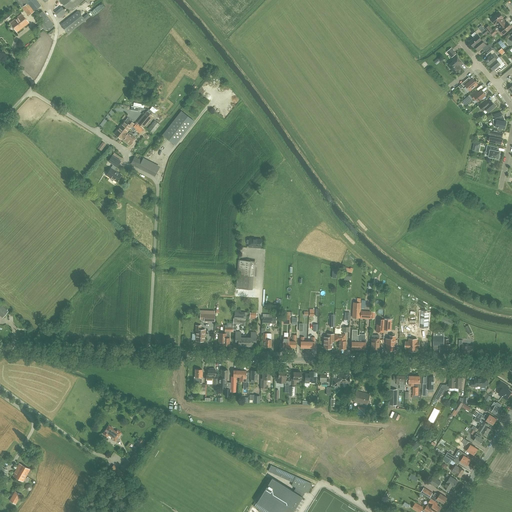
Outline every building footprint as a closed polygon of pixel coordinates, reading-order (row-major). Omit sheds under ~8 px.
[(34,11),(41,6),(36,0),(16,0),(22,7),(28,16),(34,11)] [(59,0),(69,12),(83,0),(59,0)] [(68,34),(86,20),(78,10),(60,24),(68,34)] [(49,31),(54,26),(52,24),(53,23),(43,11),(36,16),(42,23),(40,25),(45,30),(47,28),(49,31)] [(498,26),(504,21),(502,19),(504,17),(499,12),(496,15),(491,19),(495,24),(496,24),(498,26)] [(17,32),(29,23),(22,14),(10,23),(17,32)] [(504,21),(498,26),(500,28),(499,29),(501,31),(499,31),(502,35),(504,34),(504,35),(509,30),(511,27),(508,22),(506,23),(504,21)] [(495,28),(489,33),(492,36),(498,32),(495,28)] [(475,46),(482,40),(478,36),(470,42),(474,46),(475,45),(475,46)] [(479,50),(485,45),(482,40),(475,46),(479,50)] [(500,43),(505,49),(508,46),(503,40),(500,43)] [(456,54),(453,50),(452,49),(451,48),(447,52),(452,57),(456,54)] [(497,59),(499,57),(496,54),(497,54),(493,49),(488,54),(490,56),(486,60),(490,65),(497,59)] [(449,65),(453,71),(454,70),(455,72),(456,73),(457,71),(458,71),(460,70),(460,69),(461,68),(460,68),(459,66),(458,66),(462,63),(460,61),(456,56),(452,59),(452,60),(452,59),(454,61),(453,62),(448,65),(449,65)] [(497,59),(490,65),(494,70),(498,66),(501,69),(506,65),(502,60),(500,62),(497,59)] [(478,84),(473,78),(470,81),(467,78),(462,83),(464,86),(466,84),(470,90),(478,84)] [(484,92),(482,89),(478,93),(476,91),(471,95),(475,99),(476,98),(478,101),(481,99),(482,99),(487,95),(486,94),(486,93),(485,91),(484,92)] [(467,104),(472,100),(469,96),(463,100),(467,104)] [(496,106),(491,100),(486,105),(484,102),(479,106),(483,111),(486,109),(488,112),(496,106)] [(138,122),(137,123),(143,129),(146,125),(153,116),(151,114),(147,111),(139,120),(138,122)] [(163,135),(175,145),(194,121),(182,112),(163,135)] [(502,116),(501,112),(494,114),(495,118),(495,119),(493,119),(493,121),(493,123),(494,125),(495,126),(498,127),(498,129),(502,130),(502,128),(505,128),(506,122),(505,121),(504,116),(502,116)] [(152,134),(160,125),(154,120),(147,129),(152,134)] [(126,133),(130,128),(131,129),(134,125),(129,121),(127,124),(124,122),(119,128),(126,133)] [(140,133),(143,129),(136,123),(133,127),(140,133)] [(121,140),(122,139),(126,133),(119,128),(114,134),(121,140)] [(497,132),(498,131),(494,130),(494,131),(489,130),(488,134),(490,134),(489,142),(502,144),(503,139),(502,139),(503,133),(497,132)] [(126,133),(122,139),(130,145),(136,139),(132,136),(133,135),(133,134),(130,132),(129,132),(128,133),(127,134),(126,133)] [(480,149),(481,143),(474,141),(472,151),(477,151),(477,148),(480,149)] [(488,145),(486,152),(490,153),(489,156),(490,157),(494,158),(494,157),(499,158),(500,158),(500,155),(499,155),(500,152),(498,151),(498,148),(493,147),(488,145)] [(115,170),(121,161),(112,155),(108,161),(113,164),(111,168),(106,175),(111,178),(110,179),(113,181),(114,180),(117,182),(121,175),(115,170)] [(160,166),(143,157),(142,160),(134,156),(130,164),(152,175),(155,177),(160,166)] [(261,248),(262,239),(249,238),(248,247),(261,248)] [(252,289),(254,261),(238,260),(236,288),(252,289)] [(233,318),(233,323),(233,324),(236,324),(242,324),(242,325),(245,326),(246,322),(247,312),(241,312),(241,310),(235,309),(235,311),(234,318),(233,318)] [(370,319),(371,311),(361,310),(360,318),(370,319)] [(429,312),(421,311),(420,327),(428,328),(429,312)] [(214,322),(215,314),(200,313),(200,320),(204,320),(204,321),(214,322)] [(276,323),(276,317),(272,317),(272,314),(262,314),(262,323),(272,324),(272,323),(276,323)] [(281,324),(290,324),(290,316),(290,315),(282,315),(281,324)] [(451,324),(453,321),(450,320),(446,318),(443,316),(441,319),(444,321),(449,323),(451,324)] [(384,332),(384,330),(384,319),(377,319),(376,332),(384,332)] [(233,330),(233,324),(233,323),(227,323),(227,324),(225,324),(225,333),(219,333),(218,342),(219,343),(221,343),(223,343),(223,345),(229,346),(230,338),(229,338),(230,331),(233,331),(233,330)] [(192,334),(192,340),(196,340),(196,341),(204,341),(204,336),(205,336),(205,330),(201,330),(201,327),(201,325),(195,325),(195,330),(196,330),(196,334),(192,334)] [(450,353),(450,344),(448,344),(448,339),(444,339),(444,330),(434,330),(433,352),(445,352),(445,353),(450,353)] [(245,346),(246,337),(241,337),(241,331),(235,331),(235,342),(235,345),(238,345),(238,346),(245,346)] [(246,337),(245,346),(253,346),(253,345),(256,345),(256,342),(256,332),(251,331),(251,337),(246,337)] [(271,347),(271,339),(271,333),(267,333),(263,333),(263,339),(263,345),(264,345),(264,347),(271,347)] [(334,343),(334,333),(327,333),(327,336),(324,336),(324,340),(324,345),(324,348),(331,348),(331,343),(334,343)] [(345,341),(346,337),(345,334),(334,334),(334,341),(339,341),(338,346),(339,346),(339,349),(346,349),(346,341),(345,341)] [(371,349),(379,350),(380,339),(379,339),(380,335),(372,334),(372,338),(371,349)] [(395,343),(395,336),(390,336),(390,339),(386,339),(386,343),(387,343),(387,350),(394,350),(394,343),(395,343)] [(407,342),(407,348),(409,348),(409,351),(417,351),(417,346),(419,346),(419,342),(417,342),(417,339),(409,339),(409,342),(407,342)] [(473,354),(473,346),(468,346),(468,345),(463,344),(463,340),(459,340),(459,352),(462,352),(465,352),(465,353),(473,354)] [(208,369),(207,374),(206,374),(206,380),(213,380),(213,376),(215,376),(215,369),(215,368),(211,368),(211,369),(208,369)] [(202,378),(202,372),(202,369),(195,369),(195,377),(194,377),(194,381),(195,381),(195,383),(202,383),(202,378),(200,378),(200,377),(202,378)] [(228,379),(228,370),(221,370),(221,377),(218,377),(218,387),(227,387),(227,379),(228,379)] [(239,377),(239,381),(244,381),(246,381),(246,383),(249,383),(249,372),(246,372),(246,370),(240,370),(239,377)] [(270,380),(270,371),(263,371),(263,378),(261,378),(260,390),(267,390),(268,385),(267,385),(267,379),(270,380)] [(276,377),(276,383),(281,383),(286,383),(286,378),(287,371),(278,371),(278,377),(276,377)] [(296,384),(296,380),(301,380),(301,372),(293,372),(293,379),(291,379),(291,386),(289,386),(289,392),(288,404),(291,404),(291,397),(295,397),(295,395),(296,384)] [(313,377),(313,372),(309,372),(309,374),(305,373),(305,382),(309,383),(309,382),(311,382),(311,383),(316,383),(316,377),(313,377)] [(329,385),(329,378),(326,378),(326,373),(320,373),(320,381),(321,381),(321,385),(329,385)] [(332,386),(340,386),(340,383),(350,383),(350,374),(337,373),(337,378),(332,378),(332,386)] [(405,385),(405,376),(397,375),(397,376),(394,376),(394,381),(397,381),(397,385),(405,385)] [(409,383),(409,386),(413,386),(413,387),(413,395),(414,395),(413,398),(418,398),(418,395),(419,388),(421,388),(421,382),(420,382),(421,376),(409,375),(409,383)] [(423,395),(427,395),(427,388),(434,388),(434,376),(428,376),(428,383),(423,383),(423,395)] [(455,387),(456,377),(450,377),(449,384),(447,384),(447,388),(449,388),(449,389),(450,391),(454,391),(455,390),(455,387)] [(489,385),(489,381),(488,381),(486,380),(486,378),(475,378),(475,381),(471,381),(471,386),(478,387),(478,386),(481,386),(481,388),(482,389),(485,389),(486,388),(486,386),(488,386),(489,385)] [(507,399),(511,392),(508,390),(509,387),(501,382),(498,387),(502,389),(498,394),(507,399)] [(444,392),(439,390),(435,398),(439,400),(442,394),(443,395),(444,392)] [(366,405),(369,395),(356,391),(353,401),(366,405)] [(488,402),(492,397),(487,394),(483,399),(488,402)] [(456,415),(459,411),(464,403),(459,401),(454,409),(455,409),(453,412),(456,415)] [(494,401),(489,410),(491,412),(499,416),(502,410),(500,408),(502,405),(497,402),(496,403),(494,401)] [(365,412),(366,408),(364,408),(364,407),(358,406),(356,413),(362,414),(363,411),(365,412)] [(489,416),(486,414),(485,414),(483,418),(486,420),(486,421),(493,425),(497,419),(490,415),(489,416)] [(490,425),(481,419),(476,416),(474,420),(478,423),(479,422),(480,422),(478,425),(480,427),(481,428),(479,430),(478,430),(481,432),(487,435),(491,429),(488,427),(490,425)] [(116,431),(113,429),(113,428),(109,425),(103,434),(107,437),(107,436),(108,437),(109,435),(112,437),(111,439),(115,441),(121,432),(117,430),(116,431)] [(480,445),(484,439),(482,438),(482,437),(476,433),(474,436),(476,437),(473,441),(480,445)] [(416,450),(423,445),(420,441),(414,446),(416,450)] [(474,455),(478,449),(471,444),(467,450),(474,455)] [(452,460),(457,463),(458,464),(460,461),(468,465),(471,460),(466,456),(467,454),(462,451),(458,458),(448,452),(445,456),(452,460)] [(125,472),(134,460),(129,455),(120,468),(125,472)] [(459,467),(456,465),(457,463),(452,460),(445,456),(443,459),(450,464),(450,463),(454,465),(453,466),(454,467),(451,471),(455,474),(460,477),(464,470),(459,467)] [(19,463),(17,468),(14,472),(15,473),(13,476),(23,482),(30,469),(19,463)] [(308,493),(312,484),(271,465),(268,471),(293,482),(291,485),(296,487),(294,491),(272,477),(254,506),(262,511),(292,511),(303,497),(305,491),(308,493)] [(123,478),(126,475),(113,466),(110,469),(123,478)] [(454,487),(458,481),(451,476),(447,474),(445,477),(449,479),(447,482),(443,487),(449,491),(453,486),(454,487)] [(438,488),(440,484),(442,482),(432,476),(429,482),(438,488)] [(434,494),(432,494),(433,493),(424,487),(421,492),(436,502),(437,500),(439,502),(440,501),(444,503),(447,498),(440,493),(439,495),(435,492),(434,494)] [(16,504),(22,495),(16,491),(11,501),(16,504)] [(434,511),(438,511),(441,507),(437,505),(438,503),(431,499),(424,510),(427,511),(430,511),(432,510),(434,511)] [(418,511),(421,511),(424,507),(416,502),(412,508),(418,511)]
